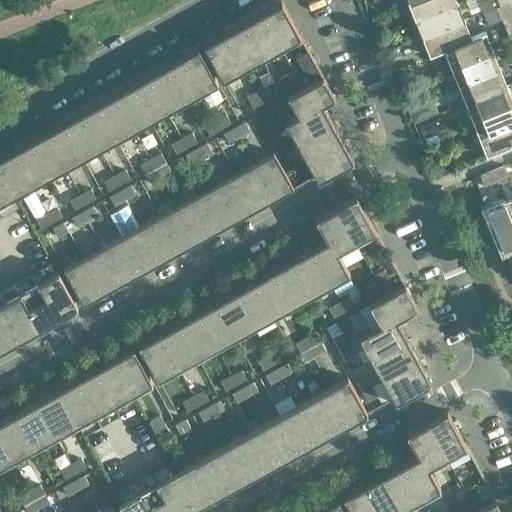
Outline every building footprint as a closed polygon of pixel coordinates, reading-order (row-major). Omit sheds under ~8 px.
[(456,3),(454,0),(414,0),(410,2),(417,19),(456,3)] [(495,8),(491,0),(479,0),(478,0),(483,13),(495,8)] [(301,37),(282,1),(261,12),(281,48),(301,37)] [(463,21),(456,3),(417,19),(424,36),(463,21)] [(500,20),(495,8),(483,13),(488,25),(500,20)] [(281,48),(261,12),(242,23),(262,58),(281,48)] [(445,48),(470,38),(463,21),(424,36),(431,54),(429,54),(430,56),(446,50),(445,48)] [(262,58),(242,23),(224,33),(243,69),(262,58)] [(492,51),(485,34),(487,33),(486,31),(470,38),(445,48),(446,50),(453,67),(492,51)] [(243,69),(224,33),(204,44),(223,79),(243,69)] [(218,82),(199,48),(198,47),(181,57),(200,92),(218,82)] [(320,70),(316,64),(309,50),(296,57),(307,77),(320,70)] [(499,68),(492,51),(453,67),(460,84),(499,68)] [(200,92),(181,57),(164,66),(184,101),(200,92)] [(184,101),(164,66),(147,75),(167,111),(184,101)] [(506,86),(499,68),(460,84),(467,102),(506,86)] [(297,69),(288,73),(294,84),(303,79),(297,69)] [(294,84),(288,73),(280,78),(285,89),(294,84)] [(167,111),(147,75),(130,85),(150,120),(167,111)] [(335,97),(328,85),(323,76),(287,95),(298,114),(286,121),(287,123),(322,104),(335,97)] [(150,120),(130,85),(114,94),(133,129),(150,120)] [(264,86),(256,91),(262,102),(270,97),(264,86)] [(511,103),(511,101),(506,86),(467,102),(474,119),(511,103)] [(262,102),(256,91),(247,96),(253,107),(262,102)] [(133,129),(114,94),(97,103),(116,139),(133,129)] [(116,139),(97,103),(80,112),(100,148),(116,139)] [(511,123),(511,103),(474,119),(481,136),(511,123)] [(333,122),(326,111),(322,104),(287,123),(297,142),(333,122)] [(100,148),(80,112),(63,122),(82,157),(100,148)] [(226,113),(215,119),(220,128),(231,122),(226,113)] [(272,116),(263,121),(269,131),(278,126),(272,116)] [(220,128),(215,119),(205,125),(210,134),(220,128)] [(250,130),(245,121),(234,127),(239,136),(250,130)] [(82,157),(63,122),(46,131),(65,167),(82,157)] [(308,161),(343,141),(333,122),(297,142),(308,161)] [(511,145),(511,123),(481,136),(488,153),(486,154),(487,156),(511,145)] [(284,137),(278,126),(269,131),(275,142),(284,137)] [(239,136),(234,127),(224,133),(229,141),(239,136)] [(65,167),(46,131),(29,141),(49,176),(65,167)] [(192,132),(182,138),(187,147),(197,141),(192,132)] [(187,147),(182,138),(171,144),(176,152),(187,147)] [(49,176),(29,141),(12,150),(32,185),(49,176)] [(354,160),(347,148),(343,141),(308,161),(318,180),(354,160)] [(212,151),(207,142),(196,148),(201,157),(212,151)] [(201,157),(196,148),(186,154),(191,163),(201,157)] [(32,185),(12,150),(0,156),(0,167),(15,195),(32,185)] [(294,187),(285,171),(274,152),(254,163),(274,198),(294,187)] [(166,161),(165,159),(161,153),(151,158),(156,167),(166,161)] [(156,167),(151,158),(140,164),(145,173),(156,167)] [(171,170),(168,164),(166,161),(156,167),(160,176),(171,170)] [(274,198),(254,163),(235,173),(255,209),(274,198)] [(509,176),(505,165),(492,170),(497,181),(509,176)] [(15,195),(0,167),(0,185),(6,182),(14,195),(15,195)] [(160,176),(156,167),(145,173),(150,181),(160,176)] [(125,169),(115,175),(120,184),(130,178),(125,169)] [(497,181),(492,170),(480,175),(485,186),(497,181)] [(255,209),(235,173),(216,184),(236,219),(255,209)] [(120,184),(115,175),(104,181),(109,190),(120,184)] [(0,202),(14,195),(6,182),(0,185),(0,202)] [(136,193),(131,184),(121,190),(125,199),(136,193)] [(236,219),(216,184),(197,195),(217,230),(236,219)] [(91,188),(81,194),(85,203),(96,197),(91,188)] [(125,199),(121,190),(110,196),(115,205),(125,199)] [(85,203),(81,194),(70,200),(75,208),(85,203)] [(217,230),(197,195),(178,205),(198,241),(217,230)] [(376,231),(363,208),(356,196),(337,206),(357,241),(376,231)] [(511,243),(511,218),(505,202),(488,209),(487,206),(486,207),(503,250),(505,249),(504,247),(511,243)] [(130,203),(112,211),(122,233),(140,224),(130,203)] [(98,214),(93,205),(83,211),(87,220),(98,214)] [(198,241),(178,205),(159,215),(179,251),(198,241)] [(357,241),(337,206),(318,217),(338,252),(357,241)] [(58,207),(47,212),(52,221),(62,215),(58,207)] [(77,226),(87,220),(83,211),(72,217),(77,226)] [(52,221),(47,212),(37,218),(41,227),(52,221)] [(179,251),(159,215),(140,226),(160,261),(179,251)] [(350,273),(338,252),(318,217),(316,218),(328,239),(310,249),(330,284),(350,273)] [(69,230),(64,221),(53,227),(58,236),(69,230)] [(160,261),(140,226),(121,236),(141,272),(160,261)] [(141,272),(121,236),(103,247),(122,282),(141,272)] [(122,282),(103,247),(84,257),(103,293),(122,282)] [(330,284),(310,249),(291,260),(311,295),(330,284)] [(103,293),(84,257),(64,268),(83,304),(103,293)] [(311,295),(291,260),(272,270),(292,306),(311,295)] [(292,306),(272,270),(253,280),(273,316),(292,306)] [(59,271),(56,272),(64,286),(45,297),(57,318),(78,307),(59,271)] [(64,286),(56,272),(2,302),(10,316),(29,306),(37,321),(38,323),(40,322),(42,326),(57,318),(45,297),(64,286)] [(388,275),(377,281),(382,290),(393,284),(388,275)] [(273,316),(253,280),(234,291),(254,326),(273,316)] [(382,290),(377,281),(367,287),(372,295),(382,290)] [(418,307),(410,293),(405,284),(370,303),(381,324),(360,336),(361,338),(397,319),(418,307)] [(254,326),(234,291),(215,301),(235,337),(254,326)] [(350,296),(339,302),(344,310),(355,305),(350,296)] [(235,337),(215,301),(196,312),(216,347),(235,337)] [(21,338),(2,302),(0,303),(0,346),(2,349),(21,338)] [(38,323),(37,321),(29,306),(10,316),(2,302),(21,338),(42,326),(40,322),(38,323)] [(344,310),(339,302),(329,308),(334,316),(344,310)] [(216,347),(196,312),(177,322),(197,358),(216,347)] [(373,359),(408,340),(397,319),(361,338),(373,359)] [(197,358),(177,322),(159,333),(178,368),(197,358)] [(346,359),(356,355),(346,330),(336,335),(346,359)] [(316,331),(306,337),(311,346),(321,340),(316,331)] [(178,368),(159,333),(139,344),(158,379),(178,368)] [(311,346),(306,337),(296,343),(300,352),(311,346)] [(326,349),(321,340),(311,346),(316,354),(326,349)] [(420,361),(412,347),(408,340),(373,359),(384,380),(420,361)] [(305,360),(316,354),(311,346),(300,352),(305,360)] [(153,382),(133,347),(114,358),(133,393),(153,382)] [(280,348),(269,354),(274,363),(284,357),(280,348)] [(274,363),(269,354),(259,360),(263,369),(274,363)] [(133,393),(114,358),(95,368),(107,390),(124,380),(132,394),(133,393)] [(431,382),(424,368),(420,361),(384,380),(396,401),(431,382)] [(287,362),(276,368),(281,377),(292,371),(287,362)] [(88,400),(107,390),(95,368),(76,378),(88,400)] [(281,377),(276,368),(266,374),(271,383),(281,377)] [(242,369),(231,375),(236,384),(247,378),(242,369)] [(180,372),(168,380),(179,395),(191,387),(180,372)] [(236,384),(231,375),(221,381),(226,389),(236,384)] [(348,376),(330,386),(350,422),(367,412),(348,376)] [(88,400),(76,378),(57,389),(77,424),(78,424),(70,410),(88,400)] [(78,424),(132,394),(124,380),(107,390),(88,400),(70,410),(78,424)] [(253,381),(243,387),(248,395),(258,390),(253,381)] [(350,422),(330,386),(313,395),(333,431),(350,422)] [(248,395),(243,387),(232,393),(237,401),(248,395)] [(77,424),(57,389),(36,400),(56,436),(77,424)] [(204,390),(193,396),(198,405),(209,399),(204,390)] [(333,431),(313,395),(296,405),(316,440),(333,431)] [(198,405),(193,396),(183,402),(188,410),(198,405)] [(56,436),(36,400),(15,412),(35,447),(56,436)] [(220,400),(209,405),(214,414),(225,408),(220,400)] [(214,414),(209,405),(199,411),(204,420),(214,414)] [(316,440),(296,405),(280,414),(299,450),(316,440)] [(467,446),(458,430),(447,410),(428,421),(448,456),(467,446)] [(35,447),(15,412),(0,420),(0,434),(14,459),(35,447)] [(154,429),(165,423),(160,414),(150,420),(154,429)] [(299,450),(280,414),(263,423),(282,459),(299,450)] [(191,427),(186,418),(175,424),(180,433),(191,427)] [(448,456),(428,421),(409,431),(429,467),(448,456)] [(170,432),(165,423),(154,429),(159,437),(170,432)] [(282,459),(263,423),(246,433),(266,468),(282,459)] [(441,488),(429,467),(409,431),(406,433),(418,454),(401,464),(421,499),(441,488)] [(266,468),(246,433),(229,442),(249,477),(266,468)] [(0,466),(14,459),(0,434),(0,466)] [(249,477),(229,442),(212,451),(232,487),(249,477)] [(232,487),(212,451),(196,460),(215,496),(232,487)] [(81,458),(71,464),(76,472),(86,467),(81,458)] [(215,496),(196,460),(176,471),(196,507),(215,496)] [(76,472),(71,464),(60,470),(65,478),(76,472)] [(421,499),(401,464),(382,474),(402,510),(421,499)] [(186,511),(196,507),(176,471),(175,472),(183,486),(164,496),(172,511),(186,511)] [(183,486),(175,472),(121,502),(126,511),(134,511),(147,505),(151,511),(172,511),(164,496),(183,486)] [(397,511),(402,510),(382,474),(363,485),(378,511),(397,511)] [(84,475),(73,480),(78,489),(89,483),(84,475)] [(78,489),(73,480),(63,486),(68,495),(78,489)] [(40,484),(30,490),(35,499),(45,493),(40,484)] [(378,511),(363,485),(343,496),(352,511),(378,511)] [(35,499),(30,490),(20,496),(24,504),(35,499)] [(478,490),(468,496),(473,504),(483,499),(478,490)] [(50,501),(45,493),(35,499),(39,507),(50,501)] [(462,510),(473,504),(468,496),(457,501),(462,510)] [(30,511),(39,507),(35,499),(24,504),(28,511),(30,511)] [(345,511),(338,499),(318,509),(319,511),(345,511)] [(503,511),(501,508),(496,499),(471,511),(503,511)] [(134,511),(126,511),(121,502),(119,503),(123,511),(151,511),(147,505),(134,511)]
